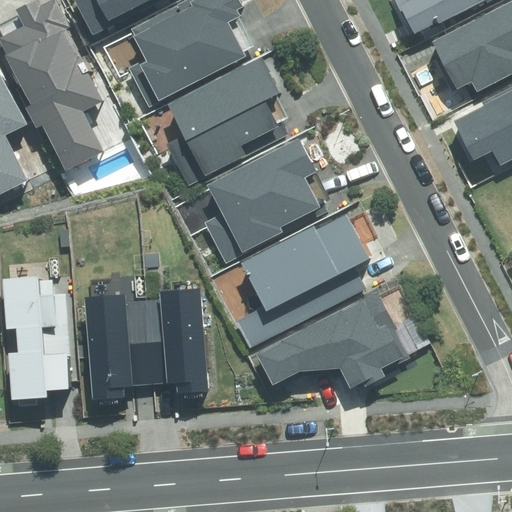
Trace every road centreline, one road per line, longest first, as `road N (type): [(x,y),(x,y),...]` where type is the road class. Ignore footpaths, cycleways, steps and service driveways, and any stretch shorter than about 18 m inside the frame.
road 1 (residential): [(511,457),(0,497)]
road 2 (residential): [(315,0),(511,381)]
